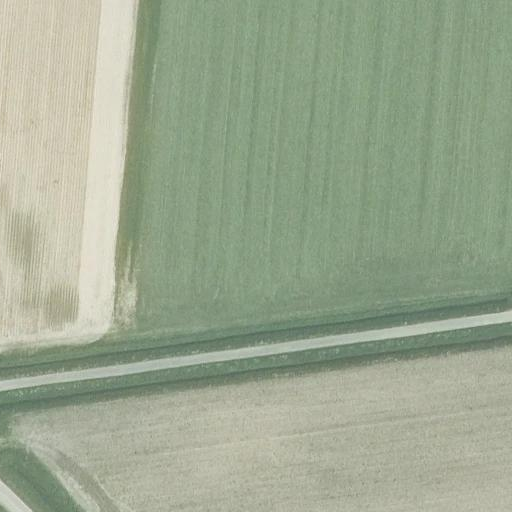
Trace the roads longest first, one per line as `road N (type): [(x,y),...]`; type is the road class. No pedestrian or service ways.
road 1 (track): [(511,317),(0,387)]
road 2 (track): [(94,511),(17,436),(0,443)]
